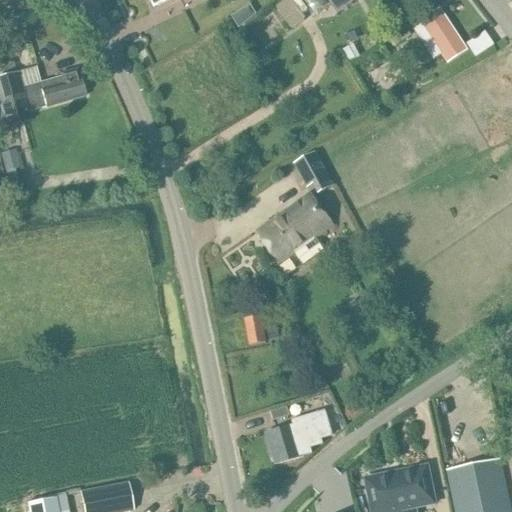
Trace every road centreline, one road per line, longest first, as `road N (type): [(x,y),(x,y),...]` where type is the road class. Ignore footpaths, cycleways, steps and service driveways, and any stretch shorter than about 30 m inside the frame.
road 1 (tertiary): [(235,511),(158,158),(85,0)]
road 2 (unclassified): [(270,511),(339,449),(511,335)]
